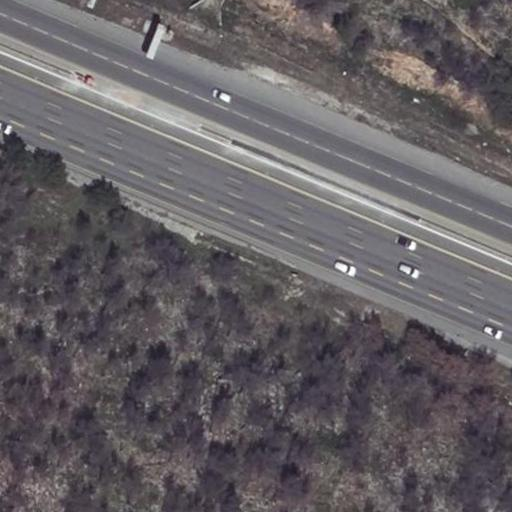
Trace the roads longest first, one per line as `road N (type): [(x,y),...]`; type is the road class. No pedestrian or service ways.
road 1 (motorway): [(511,226),(0,9)]
road 2 (motorway): [(0,94),(511,304)]
